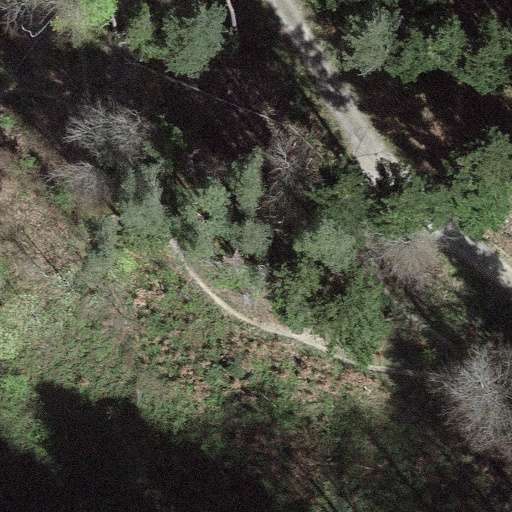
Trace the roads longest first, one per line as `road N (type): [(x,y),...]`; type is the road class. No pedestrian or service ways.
road 1 (track): [(363,137),(407,190),(511,271)]
road 2 (track): [(274,0),(363,137)]
